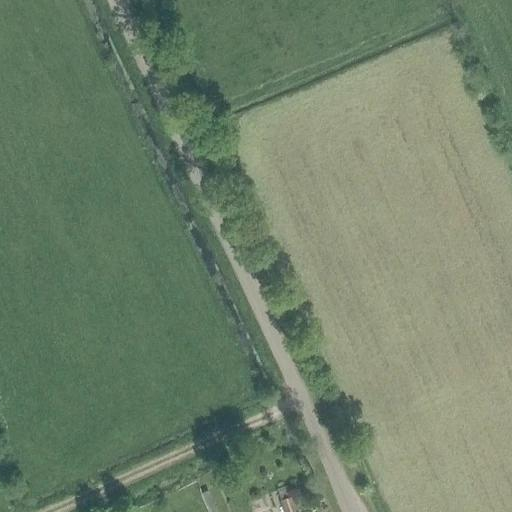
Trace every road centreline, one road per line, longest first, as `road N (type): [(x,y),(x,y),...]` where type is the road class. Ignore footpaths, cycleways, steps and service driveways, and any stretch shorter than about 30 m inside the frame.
road 1 (unclassified): [(350,511),(125,0)]
road 2 (track): [(51,511),(303,406)]
